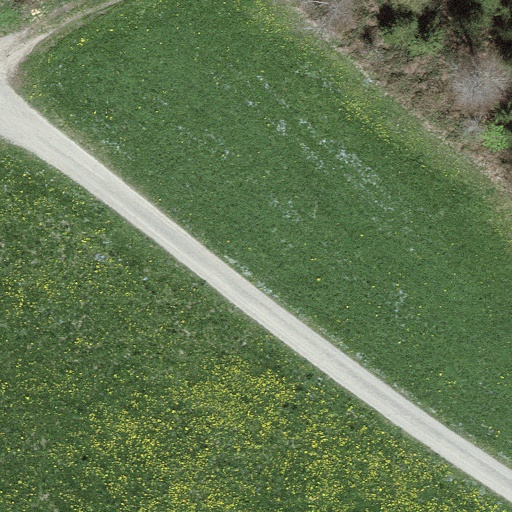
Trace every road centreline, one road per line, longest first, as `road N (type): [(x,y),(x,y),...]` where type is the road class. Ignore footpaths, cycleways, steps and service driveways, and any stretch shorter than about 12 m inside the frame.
road 1 (track): [(511,492),(460,460),(0,102)]
road 2 (track): [(133,0),(29,42),(0,87)]
